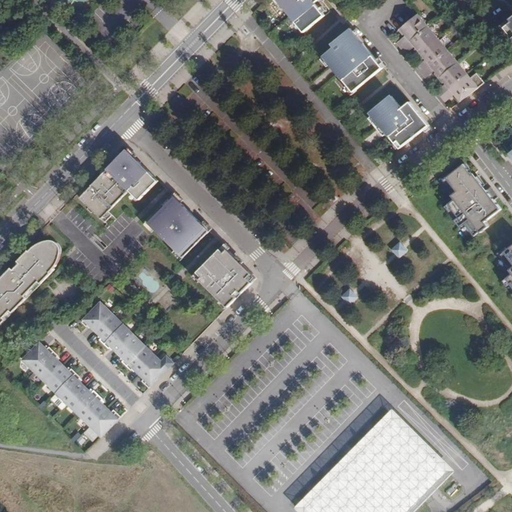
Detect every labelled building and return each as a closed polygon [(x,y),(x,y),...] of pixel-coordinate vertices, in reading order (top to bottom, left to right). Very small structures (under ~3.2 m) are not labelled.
[(278,0),(281,4),(305,33),(326,15),(324,13),(321,9),(316,4),(319,1),(320,0),(278,0)] [(462,101),(485,83),(477,73),(472,77),(418,14),(400,30),(404,34),(405,32),(407,34),(411,39),(416,45),(417,46),(416,48),(424,57),(426,55),(427,57),(432,62),(436,68),(438,69),(437,71),(441,76),(445,80),(446,79),(448,81),(453,86),(457,92),(459,93),(457,95),(462,101)] [(511,17),(503,25),(511,35),(511,17)] [(351,88),(354,92),(357,89),(385,67),(382,63),(379,59),(359,36),(355,31),(352,28),(333,44),(335,47),(325,57),(331,64),(351,88)] [(411,39),(407,34),(398,42),(403,47),(411,39)] [(411,39),(403,47),(407,52),(416,45),(411,39)] [(331,64),(325,57),(323,58),(329,66),(331,64)] [(432,62),(427,57),(419,65),(423,70),(432,62)] [(436,68),(432,62),(423,70),(428,76),(436,68)] [(453,86),(448,81),(439,89),(444,94),(453,86)] [(448,99),(457,92),(453,86),(444,94),(448,99)] [(401,148),(433,123),(413,99),(404,107),(394,95),(372,113),(374,115),(377,120),(385,129),(389,133),(396,143),(400,147),(401,148)] [(159,180),(128,150),(81,197),(106,222),(113,214),(109,211),(130,189),(140,199),(159,180)] [(455,199),(449,204),(474,236),(481,232),(481,233),(489,227),(486,222),(502,209),(495,200),(499,197),(491,187),(486,191),(484,192),(481,188),(483,187),(486,185),(478,175),(476,177),(465,164),(450,175),(448,173),(440,179),(455,199)] [(210,232),(174,196),(148,221),(156,229),(157,228),(177,248),(176,249),(185,258),(210,232)] [(50,240),(46,241),(62,254),(61,247),(60,245),(58,243),(56,242),(53,240),(50,240)] [(0,326),(6,320),(4,318),(11,311),(13,313),(35,290),(33,288),(39,281),(42,284),(52,273),(51,272),(55,267),(58,264),(60,260),(62,254),(46,241),(42,243),(34,248),(30,252),(29,251),(19,262),(21,263),(14,270),(13,268),(0,281),(0,326)] [(391,250),(399,259),(408,251),(400,242),(391,250)] [(511,272),(511,273),(506,278),(511,285),(511,245),(507,250),(505,247),(497,253),(511,272)] [(253,274),(228,250),(225,253),(221,250),(198,274),(202,278),(200,281),(228,308),(253,283),(248,279),(253,274)] [(19,262),(13,268),(14,270),(21,263),(19,262)] [(39,281),(33,288),(35,290),(42,284),(39,281)] [(359,297),(350,288),(341,297),(350,306),(359,297)] [(150,388),(175,363),(168,357),(162,363),(101,303),(82,322),(87,326),(90,324),(103,337),(100,340),(109,349),(113,346),(126,359),(123,362),(131,370),(134,367),(146,379),(148,381),(145,384),(150,388)] [(4,318),(6,320),(13,313),(11,311),(4,318)] [(39,343),(24,359),(102,437),(121,417),(117,413),(114,416),(112,414),(100,402),(103,399),(94,391),(92,394),(78,381),(81,378),(72,369),(69,372),(56,359),(59,356),(49,347),(46,350),(39,343)] [(421,511),(457,476),(388,409),(290,508),(294,511),(421,511)]
